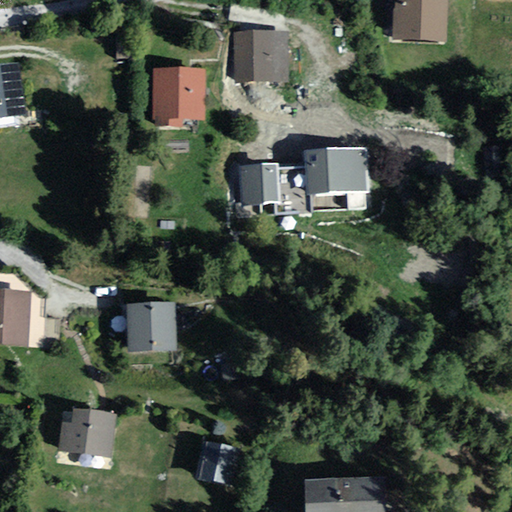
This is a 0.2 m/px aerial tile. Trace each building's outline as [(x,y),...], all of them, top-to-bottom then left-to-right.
[(450,0),(392,0),(391,47),(450,48),(450,0)] [(285,88),(284,36),(229,37),(230,89),(285,88)] [(0,69),(0,125),(24,122),(17,67),(0,69)] [(204,74),(151,73),(150,131),(166,131),(166,125),(203,126),(204,74)] [(303,203),(364,200),(362,151),(301,153),(302,167),(303,203)] [(239,212),(276,211),(275,204),(303,203),(302,167),(274,168),(238,170),(239,212)] [(29,297),(0,294),(0,351),(26,353),(29,297)] [(127,359),(175,357),(173,310),(125,312),(127,359)] [(110,463),(114,421),(72,417),(70,430),(60,429),(57,459),(110,463)] [(199,487),(231,494),(240,456),(208,449),(199,487)] [(387,511),(387,486),(304,488),(305,511),(387,511)]
